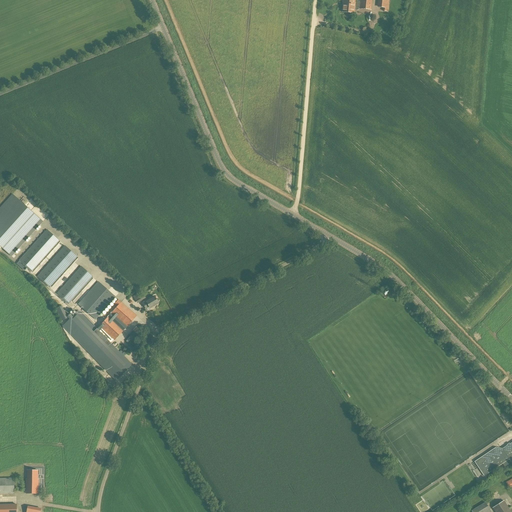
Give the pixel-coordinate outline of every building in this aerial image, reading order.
[(382,11),(388,12),(389,0),(377,0),(377,7),(382,8),(382,11)] [(355,8),(360,8),(371,9),(371,2),(366,1),(365,5),(343,3),(342,12),(354,13),(355,8)] [(18,250),(25,241),(26,240),(27,240),(27,239),(28,238),(29,238),(36,230),(36,229),(37,228),(38,228),(38,227),(39,226),(43,221),(13,194),(0,207),(0,251),(2,248),(11,257),(15,253),(16,252),(16,251),(17,250),(18,250)] [(24,271),(27,268),(31,272),(59,241),(47,229),(19,261),(16,264),(24,271)] [(37,276),(50,288),(58,278),(59,279),(61,278),(60,276),(64,271),(65,272),(67,271),(66,270),(70,265),(71,266),(73,264),(72,263),(77,257),(65,246),(37,276)] [(81,266),(57,294),(68,304),(93,277),(81,266)] [(116,297),(98,282),(78,304),(95,320),(116,297)] [(133,296),(137,304),(146,298),(143,294),(141,296),(138,293),(133,296)] [(159,303),(155,297),(143,304),(146,309),(149,307),(150,308),(159,303)] [(118,300),(114,304),(117,307),(99,327),(114,341),(137,316),(118,300)] [(56,309),(62,321),(68,318),(62,306),(56,309)] [(82,313),(78,311),(72,316),(70,314),(67,317),(70,319),(62,326),(116,381),(133,365),(124,357),(126,355),(121,351),(120,352),(82,313)] [(506,445),(507,445),(501,449),(496,448),(474,462),(484,476),(509,459),(511,463),(511,461),(511,442),(509,444),(509,443),(506,445)] [(26,479),(26,494),(38,494),(38,479),(38,474),(39,474),(39,471),(38,471),(38,470),(27,470),(27,479),(26,479)] [(0,478),(0,493),(14,493),(14,478),(0,478)] [(493,508),(495,511),(510,511),(504,501),(493,508)] [(491,511),(485,502),(471,510),(472,511),(491,511)]
